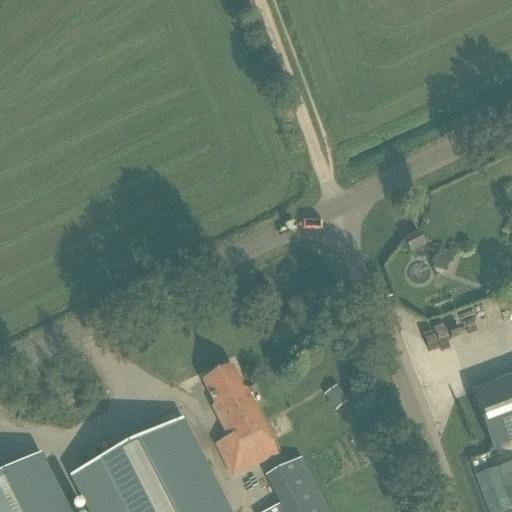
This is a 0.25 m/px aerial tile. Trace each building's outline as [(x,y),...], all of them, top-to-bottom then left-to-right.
[(418,234),(403,241),(410,256),(425,249),(418,234)] [(441,247),(434,265),(446,270),(452,252),(441,247)] [(216,444),(217,446),(214,447),(231,482),(279,458),(255,410),(246,392),(243,393),(231,369),(202,383),(215,408),(212,409),(227,438),(216,444)] [(511,379),(471,395),(492,451),(511,444),(511,379)] [(348,403),(336,388),(324,396),(335,412),(348,403)] [(92,511),(223,511),(179,425),(110,461),(76,478),(83,494),(92,511)] [(269,511),(327,511),(301,460),(266,478),(280,507),(269,511)] [(65,511),(42,467),(0,488),(0,511),(65,511)] [(488,511),(503,511),(511,509),(511,508),(499,469),(477,476),(488,511)]
